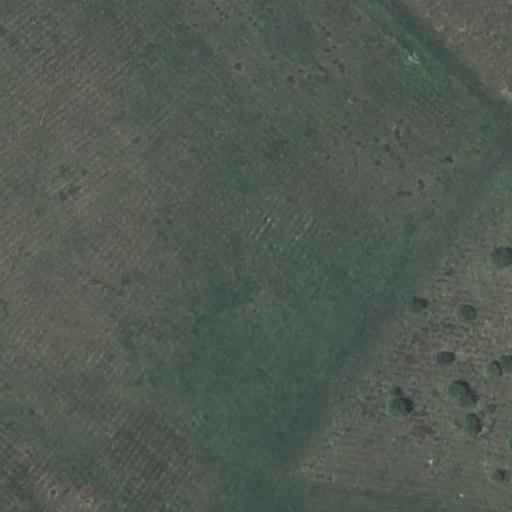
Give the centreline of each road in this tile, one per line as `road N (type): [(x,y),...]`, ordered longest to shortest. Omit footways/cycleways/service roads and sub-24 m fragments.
road 1 (track): [(511,144),(253,511)]
road 2 (track): [(511,114),(474,94),(379,0)]
